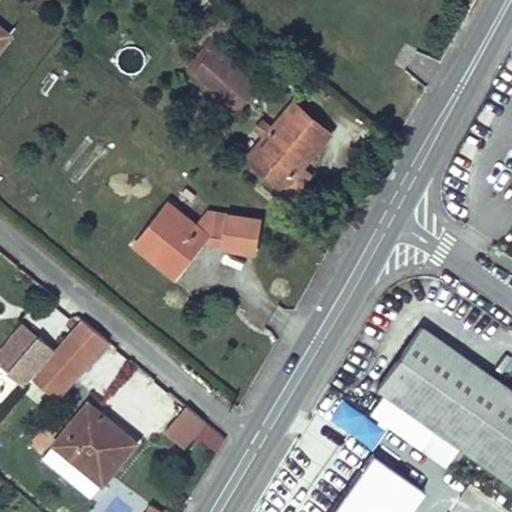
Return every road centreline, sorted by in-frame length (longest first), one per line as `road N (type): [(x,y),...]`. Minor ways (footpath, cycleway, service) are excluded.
road 1 (residential): [(0,227),(259,440)]
road 2 (secondary): [(259,440),(386,214)]
road 3 (secondary): [(386,214),(507,0)]
road 4 (unclassified): [(386,214),(511,295)]
road 5 (unknown): [(468,267),(496,216),(489,181),(511,136)]
